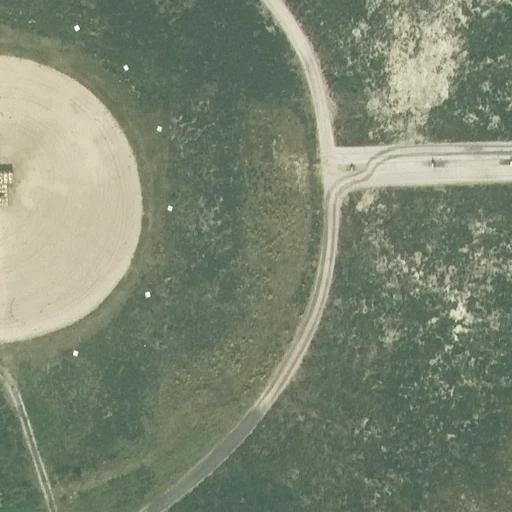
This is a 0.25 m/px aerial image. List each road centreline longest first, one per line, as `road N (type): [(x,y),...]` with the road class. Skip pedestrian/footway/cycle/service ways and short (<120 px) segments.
road 1 (track): [(0,37),(59,49),(104,78),(138,120),(156,171),(155,225),(137,276),(103,318),(56,346),(0,357)]
road 2 (track): [(57,511),(3,358)]
